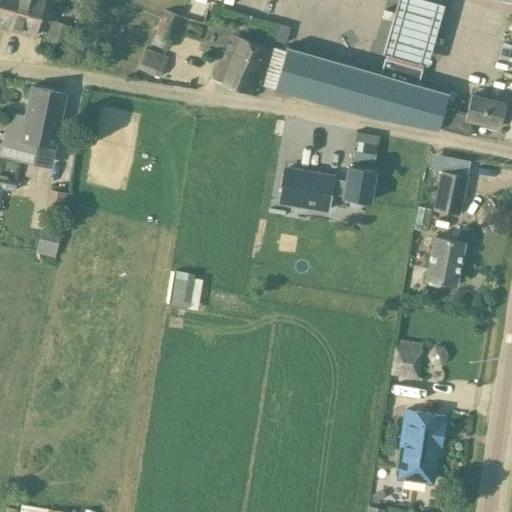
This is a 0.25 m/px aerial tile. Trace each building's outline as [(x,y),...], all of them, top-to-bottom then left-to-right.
[(2,0),(0,8),(0,30),(35,40),(46,0),(2,0)] [(385,54),(384,60),(416,68),(421,69),(427,71),(428,66),(435,38),(441,14),(443,9),(405,0),(398,0),(398,3),(392,27),(385,54)] [(155,35),(171,41),(181,17),(165,10),(162,19),(155,35)] [(213,79),(255,96),(274,51),(271,50),(262,46),(232,34),(213,79)] [(137,69),(159,78),(168,57),(145,48),(137,69)] [(371,117),(438,129),(447,95),(432,90),(416,86),(421,69),(416,68),(384,60),(380,76),(370,73),(356,69),(340,64),(325,60),(311,56),(297,52),(286,49),(274,90),(371,117)] [(0,155),(0,156),(50,167),(65,93),(31,86),(25,117),(8,114),(0,155)] [(441,129),(469,136),(473,121),(498,127),(504,103),(488,99),(471,95),(467,114),(462,113),(447,109),(441,129)] [(440,170),(442,158),(432,157),(430,168),(440,170)] [(440,170),(468,176),(469,169),(470,164),(442,158),(440,170)] [(368,202),(374,171),(348,167),(346,182),(332,179),(333,177),(284,169),(278,202),(327,210),(330,194),(343,196),(343,198),(368,202)] [(432,210),(460,215),(468,176),(440,170),(432,210)] [(391,179),(383,228),(414,234),(423,185),(391,179)] [(56,257),(62,235),(43,229),(37,251),(56,257)] [(426,281),(455,286),(464,242),(435,236),(426,281)] [(176,269),(169,301),(189,305),(196,274),(176,269)] [(390,375),(419,379),(423,351),(422,350),(423,343),(397,338),(395,346),(394,346),(390,375)] [(396,469),(432,475),(435,458),(438,458),(444,415),(405,410),(396,469)]
